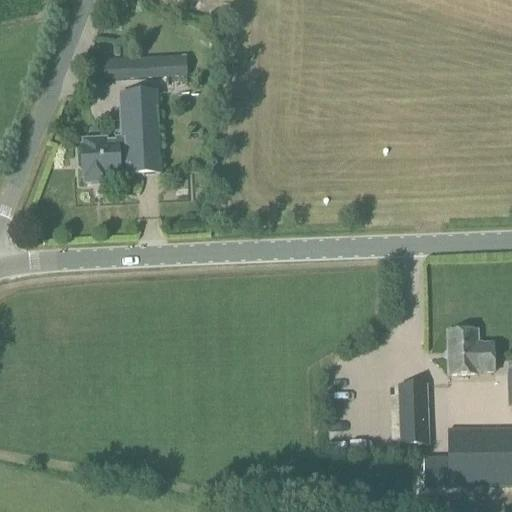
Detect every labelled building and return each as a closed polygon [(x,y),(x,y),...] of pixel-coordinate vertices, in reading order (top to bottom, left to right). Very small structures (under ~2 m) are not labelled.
[(211,7),(189,0),(154,0),(153,6),(206,23),(211,7)] [(95,84),(187,80),(186,58),(108,62),(108,57),(97,58),(97,62),(94,62),(95,84)] [(124,96),(126,140),(118,141),(118,147),(106,147),(106,141),(84,142),(84,148),(82,148),(82,155),(79,158),(80,169),(83,172),(83,179),(86,179),(86,184),(108,184),(108,178),(128,177),(128,178),(161,176),(157,95),(124,96)] [(477,333),(447,334),(449,378),(479,377),(479,376),(494,375),(493,347),(478,347),(477,333)] [(427,388),(398,389),(400,449),(429,448),(427,388)] [(448,461),(449,490),(511,490),(511,431),(448,432),(448,461)] [(394,447),(394,436),(378,436),(378,448),(394,447)] [(449,490),(448,461),(423,460),(422,490),(449,490)]
